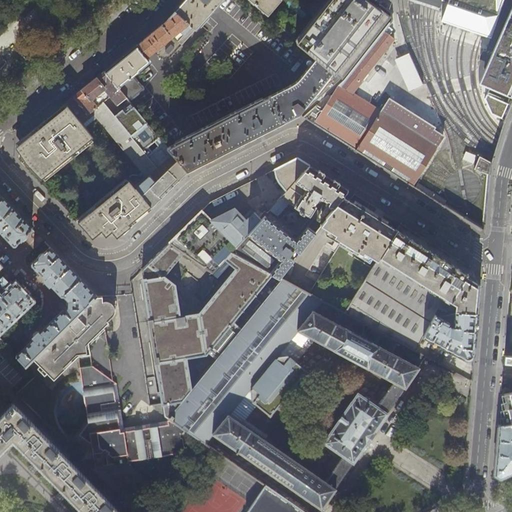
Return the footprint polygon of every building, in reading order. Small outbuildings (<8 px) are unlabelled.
[(222,0),(184,0),(174,12),(193,32),(222,0)] [(249,0),(268,16),(281,0),(249,0)] [(326,0),(296,40),(317,58),(340,78),(387,20),(385,14),(370,2),(367,0),(326,0)] [(423,0),(428,1),(435,4),(440,5),(445,7),(454,10),(464,13),(473,16),(483,19),(491,22),(499,24),(507,0),(423,0)] [(193,32),(174,12),(165,22),(159,27),(119,59),(105,71),(129,100),(143,88),(133,76),(139,71),(138,70),(150,61),(146,56),(161,44),(164,48),(170,43),(167,39),(179,30),(184,34),(177,42),(181,46),(193,32)] [(388,19),(387,20),(340,78),(300,115),(311,122),(338,139),(366,157),(402,180),(413,186),(444,138),(388,103),(383,112),(347,90),(395,33),(390,29),(393,24),(392,22),(388,19)] [(511,25),(489,80),(511,90),(511,25)] [(406,91),(420,85),(407,54),(393,60),(406,91)] [(300,115),(340,78),(317,58),(302,76),(297,81),(294,83),(291,84),(256,101),(256,100),(249,103),(250,105),(236,112),(235,111),(229,113),(230,115),(208,126),(207,124),(201,127),(202,129),(187,136),(186,135),(181,137),(182,139),(167,146),(174,155),(188,172),(189,171),(212,159),(262,134),(278,126),(293,118),(300,115)] [(89,84),(73,96),(89,114),(100,105),(99,103),(96,105),(91,99),(104,88),(117,104),(109,110),(157,168),(157,169),(174,155),(167,146),(129,100),(105,71),(89,84)] [(71,94),(73,96),(89,84),(87,81),(71,94)] [(499,105),(510,110),(511,105),(511,104),(511,94),(505,91),(499,105)] [(65,103),(67,105),(81,122),(94,112),(147,177),(157,168),(109,110),(103,103),(100,105),(89,114),(73,96),(70,99),(65,103)] [(92,136),(81,122),(67,105),(46,122),(20,143),(19,159),(34,176),(38,180),(92,136)] [(490,165),(492,160),(479,154),(474,166),(489,173),(490,165)] [(188,172),(174,155),(157,169),(157,168),(147,177),(134,188),(142,198),(152,207),(172,187),(188,172)] [(325,216),(343,196),(348,190),(326,176),(297,158),(284,165),(275,169),(276,176),(278,181),(286,189),(280,197),(270,208),(278,215),(288,202),(294,205),(308,214),(305,218),(311,221),(313,217),(322,222),(327,217),(325,216)] [(136,223),(152,207),(142,198),(134,188),(128,179),(76,220),(89,234),(106,234),(124,234),(136,223)] [(0,231),(14,246),(21,240),(22,241),(24,241),(27,238),(27,236),(26,235),(33,229),(19,215),(0,194),(0,231)] [(377,217),(343,196),(325,216),(327,217),(322,222),(320,225),(336,235),(334,237),(363,254),(364,252),(379,260),(398,230),(377,217)] [(178,234),(169,243),(213,271),(231,251),(280,276),(294,258),(289,254),(294,247),(299,252),(315,231),(307,224),(298,235),(271,213),(268,217),(265,215),(262,219),(254,211),(250,215),(246,220),(234,208),(220,215),(211,219),(202,211),(190,222),(178,234)] [(402,224),(398,230),(379,260),(346,312),(352,316),(417,351),(424,336),(436,314),(439,310),(455,311),(478,313),(479,300),(480,285),(468,275),(468,274),(467,274),(471,268),(428,241),(402,224)] [(347,329),(346,328),(352,316),(346,312),(280,276),(231,251),(213,271),(169,243),(159,253),(142,269),(144,279),(146,293),(163,403),(163,405),(165,415),(165,416),(165,417),(173,422),(174,421),(205,443),(213,434),(214,434),(224,441),(225,442),(226,441),(231,445),(231,446),(232,447),(232,446),(238,450),(237,450),(238,451),(239,451),(245,455),(244,455),(245,456),(246,455),(251,459),(251,460),(252,461),(252,460),(258,464),(257,464),(258,465),(259,465),(265,468),(264,469),(265,470),(266,469),(271,473),(271,474),(272,475),(272,474),(278,478),(277,478),(279,479),(284,483),(285,484),(286,483),(291,487),(291,488),(292,489),(292,488),(298,492),(297,493),(299,493),(305,497),(304,497),(305,498),(306,498),(311,501),(311,502),(312,503),(312,502),(321,508),(320,509),(321,509),(322,509),(323,508),(323,507),(326,503),(327,503),(328,501),(327,501),(331,497),(332,496),(331,495),(335,490),(336,489),(336,488),(353,462),(354,462),(366,444),(366,445),(367,444),(368,442),(374,434),(375,432),(376,431),(375,431),(388,413),(387,413),(405,387),(406,387),(407,386),(406,386),(410,381),(411,380),(410,380),(414,374),(415,375),(415,373),(419,368),(420,367),(418,366),(418,367),(415,366),(416,365),(415,365),(414,365),(409,363),(410,362),(408,362),(406,361),(407,360),(405,360),(399,357),(400,357),(399,356),(398,357),(393,354),(393,353),(392,353),(386,350),(385,349),(385,350),(380,347),(380,346),(379,345),(378,346),(373,343),(372,342),(367,340),(367,339),(365,338),(365,339),(360,336),(359,335),(354,333),(354,332),(352,331),(352,332),(347,329)] [(17,355),(27,364),(33,358),(97,296),(50,247),(32,264),(46,279),(45,279),(45,281),(50,285),(51,285),(52,285),(61,294),(62,295),(64,295),(69,300),(69,306),(65,311),(63,310),(62,310),(40,332),(39,331),(33,337),(34,338),(17,355)] [(0,331),(32,300),(16,283),(1,296),(0,295),(0,331)] [(78,355),(91,354),(89,345),(105,329),(104,328),(116,315),(117,313),(117,311),(117,309),(117,305),(115,303),(113,301),(111,300),(109,299),(106,299),(104,300),(103,296),(97,296),(33,358),(40,365),(38,368),(45,375),(48,373),(54,379),(78,355)] [(476,339),(478,313),(455,311),(454,325),(451,325),(451,323),(449,321),(436,314),(424,336),(466,358),(468,359),(470,358),(474,355),(476,339)] [(429,357),(443,365),(447,358),(433,351),(429,357)] [(91,354),(78,355),(88,421),(78,434),(91,443),(94,466),(189,451),(187,433),(168,420),(123,426),(116,382),(92,364),(91,354)] [(511,355),(504,355),(503,362),(511,363),(511,355)] [(511,392),(500,395),(499,408),(498,425),(511,422),(511,392)] [(119,511),(14,403),(0,416),(0,453),(13,440),(82,511),(119,511)] [(511,422),(498,425),(496,445),(493,474),(500,479),(511,473),(511,422)] [(247,511),(304,511),(267,486),(247,511)]
